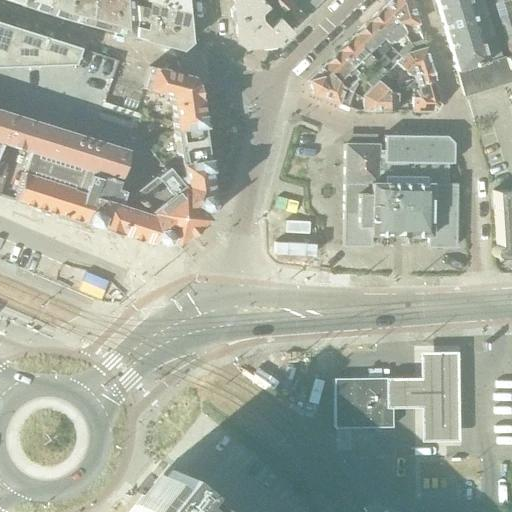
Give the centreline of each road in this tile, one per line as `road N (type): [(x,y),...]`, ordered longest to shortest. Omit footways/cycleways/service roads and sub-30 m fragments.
road 1 (residential): [(220,63),(171,64),(0,10)]
road 2 (residential): [(228,295),(269,93)]
road 3 (residential): [(269,93),(338,122),(460,125)]
road 4 (secondary): [(228,295),(159,324),(76,393)]
road 5 (residential): [(460,125),(472,178),(474,306)]
road 6 (secondary): [(95,413),(149,363),(225,331)]
road 7 (secondary): [(20,487),(47,494),(85,478),(102,440),(95,413)]
road 8 (residential): [(269,93),(365,0)]
road 9 (residential): [(420,0),(460,125)]
road 10 (secondary): [(346,315),(474,306)]
road 11 (secondary): [(225,331),(346,315)]
road 12 (secondary): [(346,315),(228,295)]
